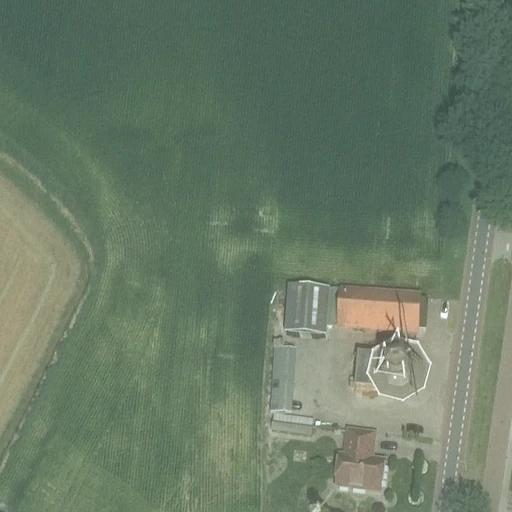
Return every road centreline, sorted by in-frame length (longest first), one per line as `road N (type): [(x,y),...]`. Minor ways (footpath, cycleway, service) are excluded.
road 1 (tertiary): [(444,511),(480,243)]
road 2 (tertiary): [(480,243),(511,5)]
road 3 (residential): [(487,511),(511,340)]
